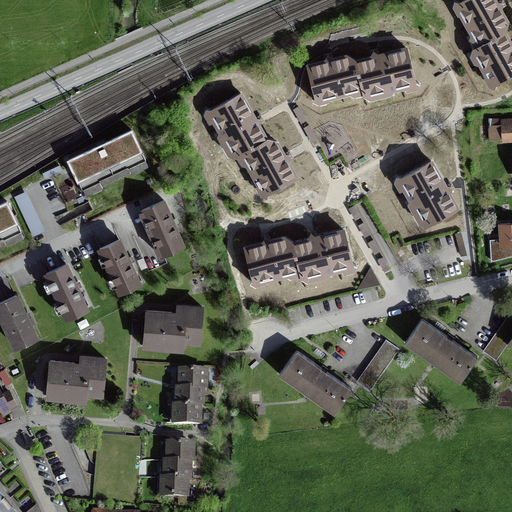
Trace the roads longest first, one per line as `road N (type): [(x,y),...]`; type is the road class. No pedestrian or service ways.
road 1 (secondary): [(0,110),(254,0)]
road 2 (residential): [(257,338),(511,276)]
road 3 (residential): [(0,270),(112,219),(128,222)]
road 4 (residential): [(0,429),(36,420),(124,423)]
